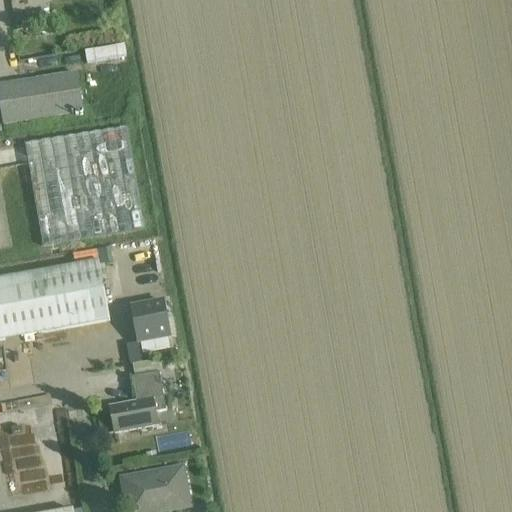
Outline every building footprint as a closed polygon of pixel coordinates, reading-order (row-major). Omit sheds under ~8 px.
[(17,32),(41,26),(38,14),(14,19),(17,32)] [(0,97),(5,127),(83,114),(76,75),(0,87),(0,97)] [(27,145),(43,248),(145,232),(129,129),(27,145)] [(113,263),(111,248),(98,250),(101,266),(113,263)] [(65,269),(0,280),(0,341),(76,328),(110,322),(100,263),(65,269)] [(164,302),(131,308),(138,346),(171,339),(164,302)] [(137,403),(110,408),(115,435),(158,427),(156,414),(167,412),(166,408),(160,373),(132,379),(137,403)] [(156,453),(146,455),(147,462),(157,461),(156,453)] [(123,481),(127,503),(128,511),(165,511),(189,508),(182,471),(123,481)]
